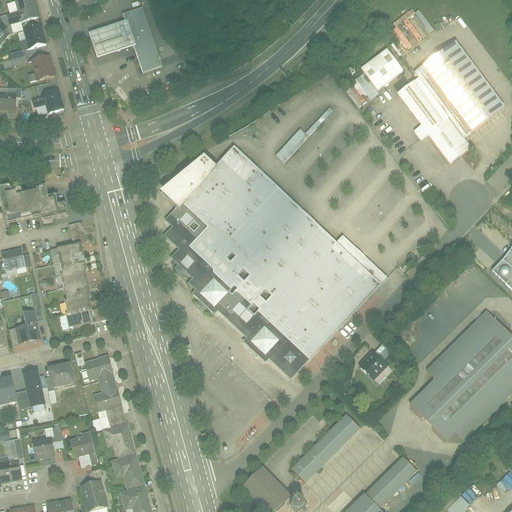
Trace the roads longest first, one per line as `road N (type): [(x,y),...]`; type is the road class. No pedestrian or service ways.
road 1 (residential): [(478,208),(242,467),(195,487)]
road 2 (tertiary): [(100,150),(195,487)]
road 3 (residential): [(161,511),(117,334),(0,361)]
road 4 (tertiary): [(100,150),(225,99),(338,0)]
road 5 (tertiary): [(100,150),(56,0)]
